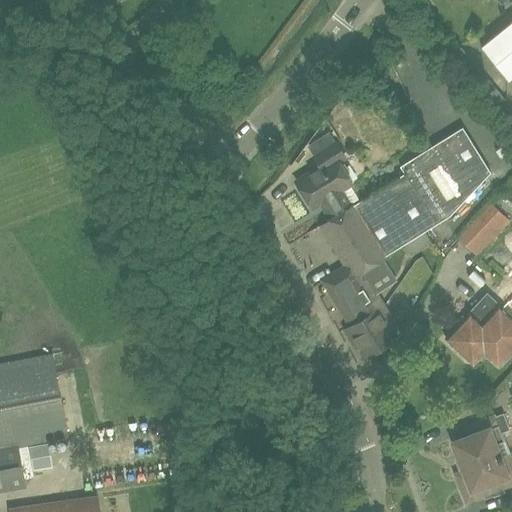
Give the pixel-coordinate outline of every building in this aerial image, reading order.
[(511,22),(481,47),(508,81),(511,77),(511,22)] [(352,277),(361,271),(404,244),(410,255),(431,242),(424,232),(449,216),(490,173),(462,127),(399,166),(404,174),(350,207),(331,219),(320,226),(345,266),(330,276),(337,288),(329,293),(351,326),(364,318),(347,291),(357,285),(352,277)] [(331,219),(350,207),(339,190),(351,183),(337,161),(344,156),(336,143),(314,157),(320,167),(296,182),(312,207),(320,202),(331,219)] [(477,258),(511,222),(492,204),(458,240),(477,258)] [(364,318),(351,326),(347,328),(366,358),(396,339),(391,331),(398,327),(384,305),(382,306),(372,291),(373,290),(361,271),(352,277),(357,285),(347,291),(364,318)] [(511,350),(511,319),(487,295),(446,338),(473,363),(484,352),(498,366),(511,350)] [(0,492),(5,492),(27,488),(19,446),(68,437),(52,356),(0,365),(0,492)] [(480,432),(457,441),(468,469),(460,473),(471,500),(496,490),(498,496),(509,491),(507,486),(511,484),(511,452),(504,456),(496,435),(511,429),(511,422),(508,412),(477,424),(480,432)] [(36,477),(45,476),(41,446),(32,447),(36,477)] [(9,511),(99,511),(98,498),(9,508),(9,511)]
